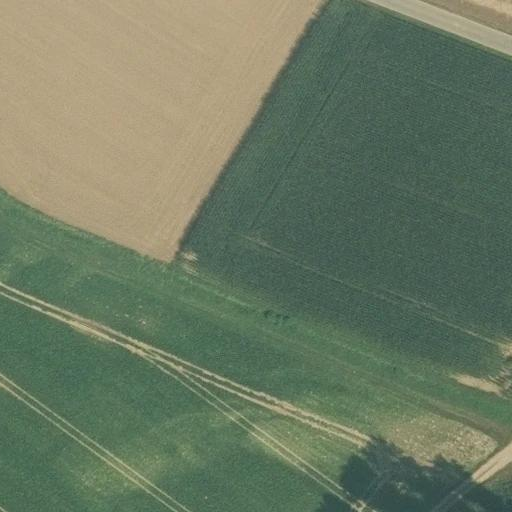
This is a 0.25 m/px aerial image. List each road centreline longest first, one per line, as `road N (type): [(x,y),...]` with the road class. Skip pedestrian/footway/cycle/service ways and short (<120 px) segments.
road 1 (track): [(511,439),(0,217)]
road 2 (unclassified): [(369,0),(511,56)]
